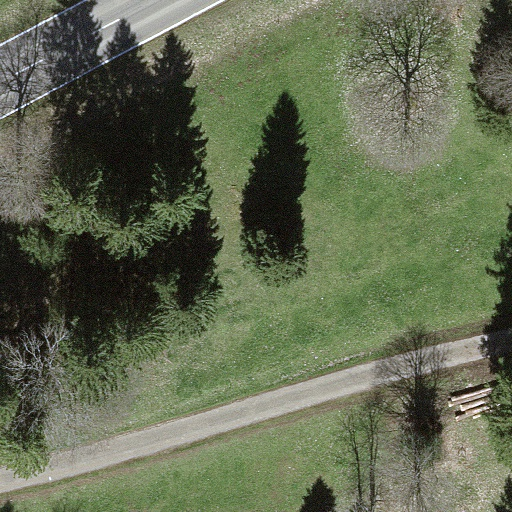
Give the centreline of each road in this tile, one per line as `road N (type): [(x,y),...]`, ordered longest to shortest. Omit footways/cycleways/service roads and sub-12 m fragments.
road 1 (unclassified): [(0,480),(511,338)]
road 2 (primary): [(157,0),(0,82)]
